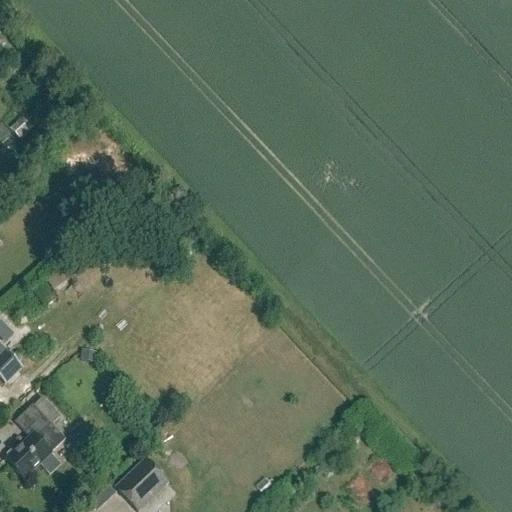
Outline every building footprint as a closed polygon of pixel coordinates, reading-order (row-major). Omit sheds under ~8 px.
[(0,184),(0,204),(9,198),(0,184)] [(70,199),(88,220),(104,207),(86,185),(70,199)] [(92,246),(111,282),(134,269),(115,234),(92,246)] [(45,310),(56,301),(43,285),(32,294),(45,310)] [(96,355),(81,352),(79,361),(94,364),(96,355)] [(4,353),(0,357),(0,382),(4,387),(21,370),(4,353)] [(32,409),(50,429),(60,419),(42,399),(32,409)] [(50,455),(63,443),(50,429),(32,409),(15,425),(30,440),(6,463),(23,481),(38,467),(50,455)] [(50,455),(38,467),(49,479),(61,467),(50,455)] [(133,511),(140,511),(167,486),(144,461),(114,490),(133,511)]
